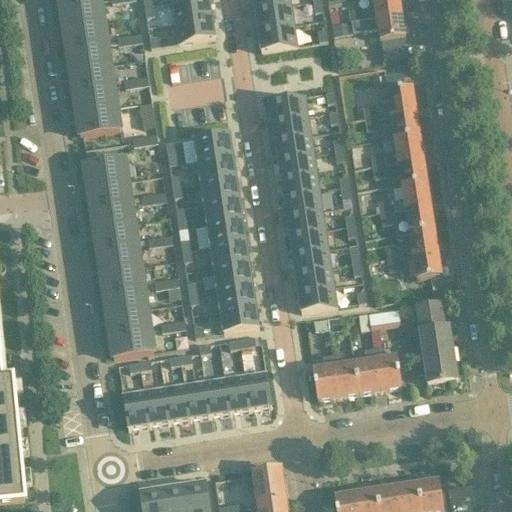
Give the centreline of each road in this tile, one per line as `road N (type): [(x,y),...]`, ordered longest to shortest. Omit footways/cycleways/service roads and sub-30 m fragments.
road 1 (residential): [(298,443),(233,0)]
road 2 (residential): [(494,412),(431,0)]
road 3 (residential): [(102,469),(59,199)]
road 4 (residential): [(59,199),(29,0)]
road 5 (residential): [(298,443),(494,412)]
road 6 (residential): [(102,469),(298,443)]
road 7 (tertiary): [(511,178),(484,0)]
